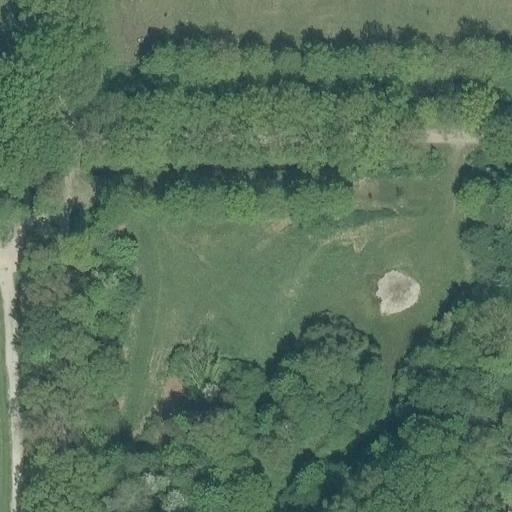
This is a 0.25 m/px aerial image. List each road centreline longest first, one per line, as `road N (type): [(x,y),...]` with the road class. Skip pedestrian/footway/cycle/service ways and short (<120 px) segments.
road 1 (track): [(511,135),(65,142)]
road 2 (track): [(61,511),(65,142)]
road 3 (track): [(65,142),(65,0)]
